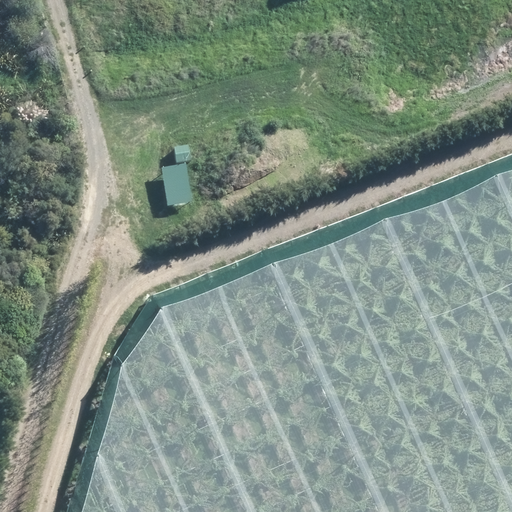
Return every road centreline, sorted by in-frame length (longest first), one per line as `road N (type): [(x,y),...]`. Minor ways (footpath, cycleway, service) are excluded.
road 1 (track): [(511,133),(136,286),(101,325),(47,511)]
road 2 (track): [(0,475),(77,231),(91,135),(35,0)]
